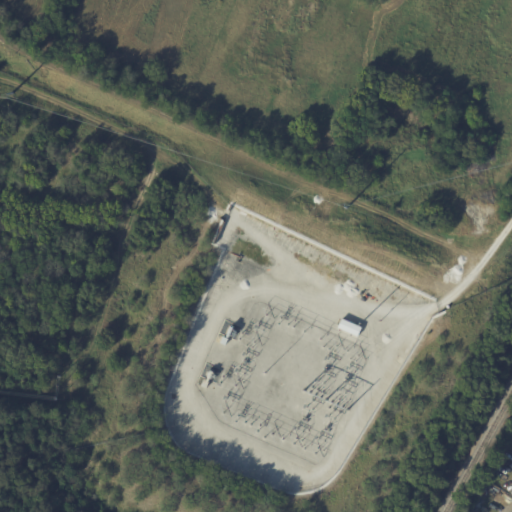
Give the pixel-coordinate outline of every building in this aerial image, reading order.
[(91,301),(88,307),(82,304),(85,298),(91,301)] [(361,328),(357,337),(337,328),(341,319),(361,328)] [(227,339),(224,346),(219,343),(222,337),(227,339)] [(201,379),(203,380),(205,378),(204,377),(206,370),(211,372),(208,379),(207,378),(206,381),(208,382),(205,389),(199,386),(201,379)] [(196,411),(193,417),(184,413),(187,407),(196,411)]
